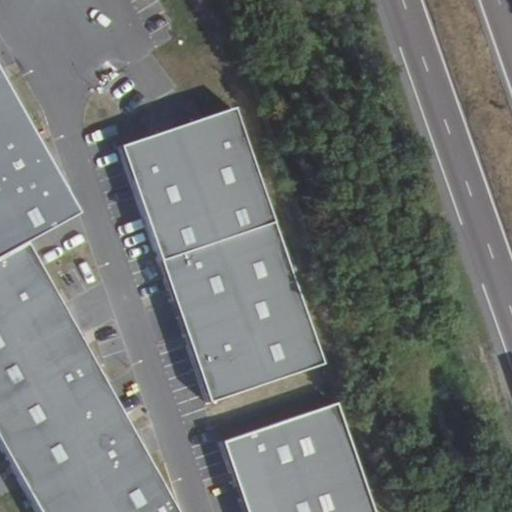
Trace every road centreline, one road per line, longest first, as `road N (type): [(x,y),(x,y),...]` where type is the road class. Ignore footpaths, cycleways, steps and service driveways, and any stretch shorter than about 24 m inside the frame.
road 1 (residential): [(27,6),(199,511)]
road 2 (motorway): [(404,0),(511,309)]
